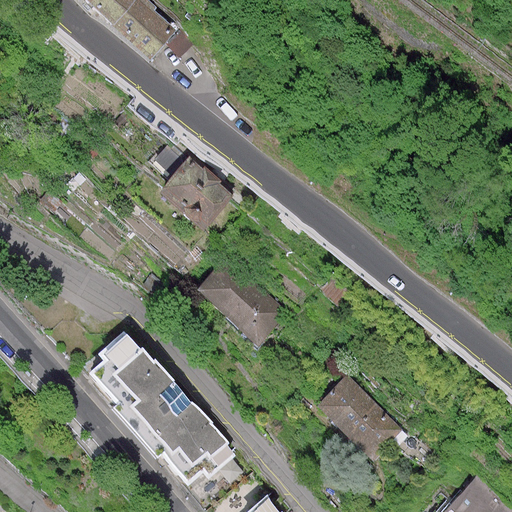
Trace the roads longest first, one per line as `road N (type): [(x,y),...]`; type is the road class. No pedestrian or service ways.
road 1 (tertiary): [(58,0),(511,367)]
road 2 (residential): [(0,231),(134,310),(313,511)]
road 3 (tertiary): [(0,321),(167,511)]
